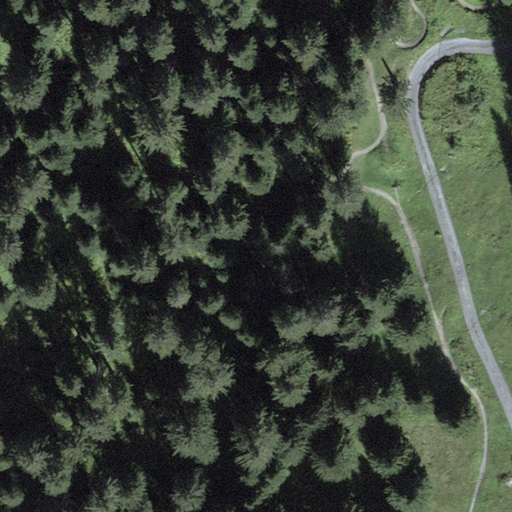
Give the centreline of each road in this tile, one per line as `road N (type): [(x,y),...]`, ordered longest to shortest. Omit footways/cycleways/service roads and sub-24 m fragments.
road 1 (primary): [(409,511),(87,0)]
road 2 (track): [(511,36),(438,51),(403,94),(511,431)]
